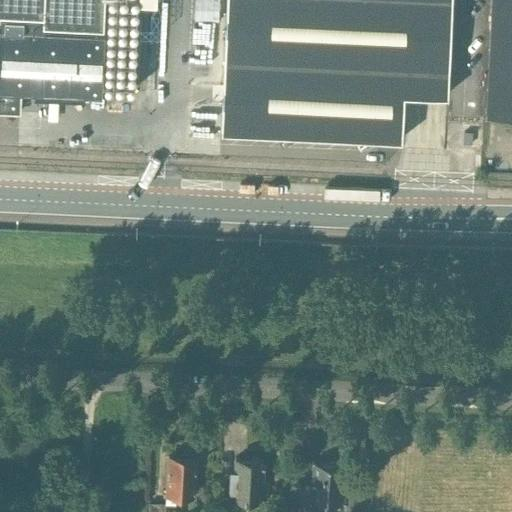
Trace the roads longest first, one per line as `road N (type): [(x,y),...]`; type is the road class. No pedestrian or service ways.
road 1 (residential): [(511,400),(0,376)]
road 2 (tertiary): [(0,200),(511,219)]
